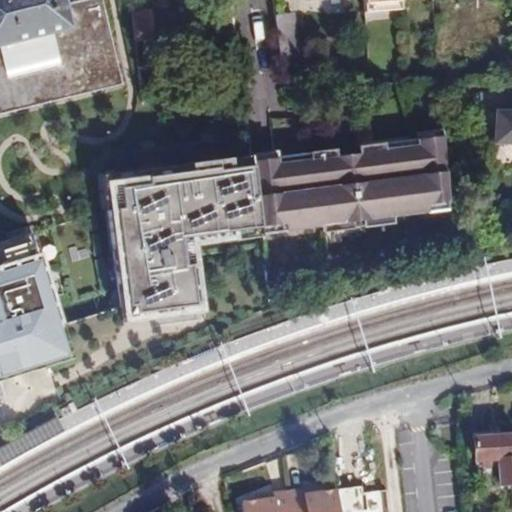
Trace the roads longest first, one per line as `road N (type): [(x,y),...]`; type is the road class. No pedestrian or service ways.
road 1 (residential): [(117,511),(175,477),(426,389)]
road 2 (residential): [(256,147),(239,0)]
road 3 (residential): [(426,389),(437,511)]
